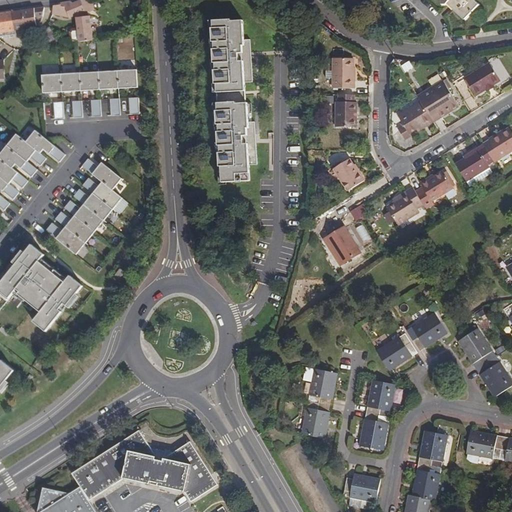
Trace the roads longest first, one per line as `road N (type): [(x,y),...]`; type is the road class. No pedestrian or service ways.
road 1 (residential): [(511,99),(411,162),(393,162),(378,129),(380,44)]
road 2 (tertiary): [(163,0),(175,210)]
road 3 (secondary): [(0,486),(161,382)]
road 4 (secondary): [(130,333),(68,407),(0,452)]
road 5 (secondary): [(288,511),(234,415),(220,382),(223,359)]
road 6 (secondary): [(174,385),(227,439),(268,511)]
road 7 (residential): [(0,251),(80,152),(89,129)]
road 8 (residential): [(392,467),(345,453),(358,362)]
road 9 (residential): [(380,44),(439,49),(511,36)]
road 10 (residential): [(471,411),(473,396),(451,366),(436,363),(414,378),(428,404)]
